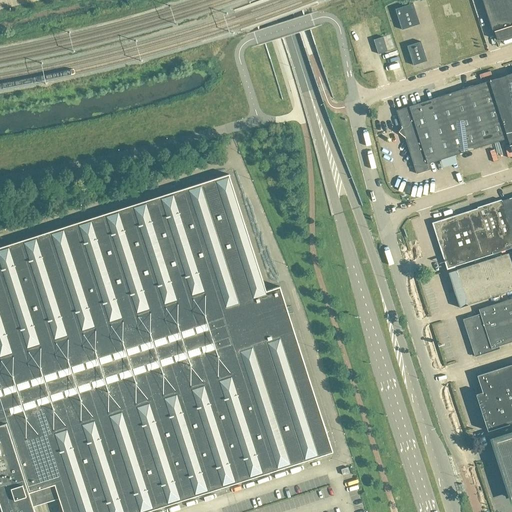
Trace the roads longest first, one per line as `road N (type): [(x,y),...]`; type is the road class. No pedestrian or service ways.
road 1 (secondary): [(451,511),(374,262),(325,140)]
road 2 (secondary): [(325,140),(358,296),(427,511)]
road 3 (unclassified): [(463,467),(381,216)]
road 4 (unclassified): [(511,53),(354,103)]
road 5 (secondary): [(325,140),(280,0)]
road 6 (unclassified): [(381,216),(511,174)]
